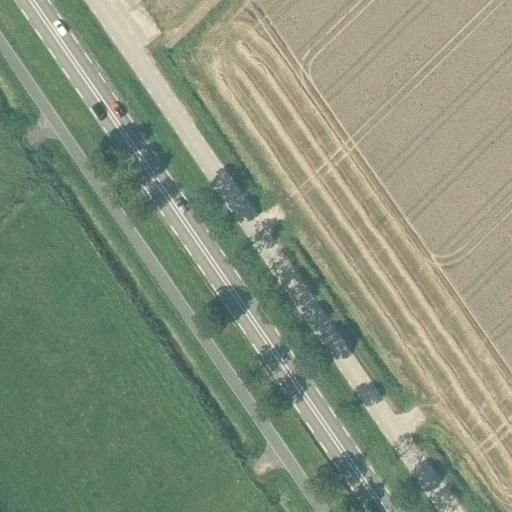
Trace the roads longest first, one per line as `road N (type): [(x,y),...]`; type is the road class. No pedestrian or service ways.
road 1 (primary): [(383,511),(28,0)]
road 2 (unclassified): [(447,511),(95,0)]
